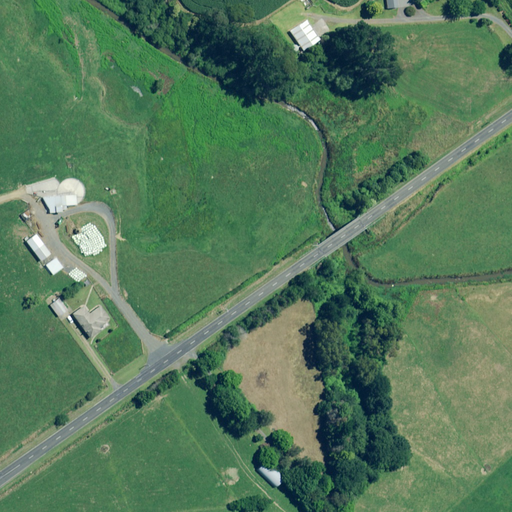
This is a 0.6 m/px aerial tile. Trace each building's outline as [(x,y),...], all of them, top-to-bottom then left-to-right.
[(385,0),(386,8),(397,8),(396,0),(385,0)] [(318,40),(306,20),(288,31),(301,51),(318,40)] [(75,205),(74,195),(42,198),(48,210),(48,213),(60,212),(60,210),(66,210),(66,206),(75,205)] [(32,215),(29,211),(21,216),(25,221),(32,215)] [(49,254),(35,235),(25,242),(40,261),(49,254)] [(67,310),(58,297),(48,304),(58,317),(67,310)] [(108,318),(99,305),(89,313),(83,306),(71,314),(89,338),(99,331),(98,328),(104,324),(103,322),(108,318)] [(266,460),(257,470),(274,487),(283,477),(266,460)]
